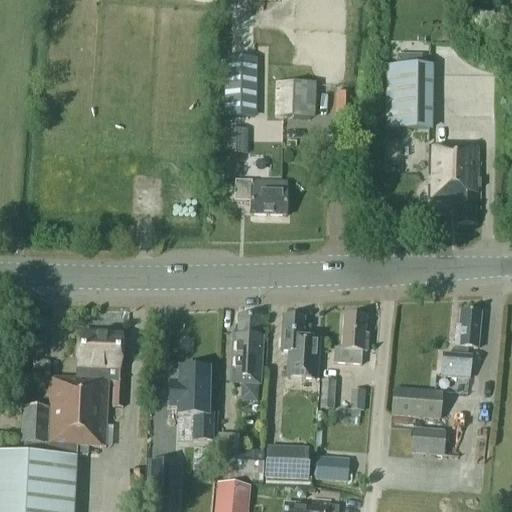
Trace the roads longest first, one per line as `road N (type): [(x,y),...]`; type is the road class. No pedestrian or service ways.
road 1 (tertiary): [(387,273),(0,274)]
road 2 (residential): [(371,511),(387,273)]
road 3 (tertiary): [(511,266),(387,273)]
